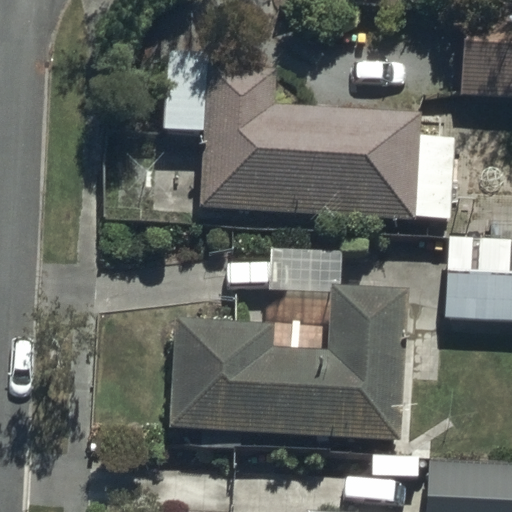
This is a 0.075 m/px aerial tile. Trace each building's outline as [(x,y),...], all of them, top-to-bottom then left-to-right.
[(511,20),(463,20),(461,107),(511,108),(511,20)] [(205,85),(197,224),(418,237),(418,231),(449,233),(455,150),(418,148),(419,126),(273,117),(275,89),(205,85)] [(511,256),(444,254),(441,331),(511,333),(511,256)] [(274,340),(176,336),(170,450),(401,461),(408,303),(331,299),(328,364),(273,361),(274,340)] [(511,511),(511,477),(425,473),(423,511),(511,511)]
